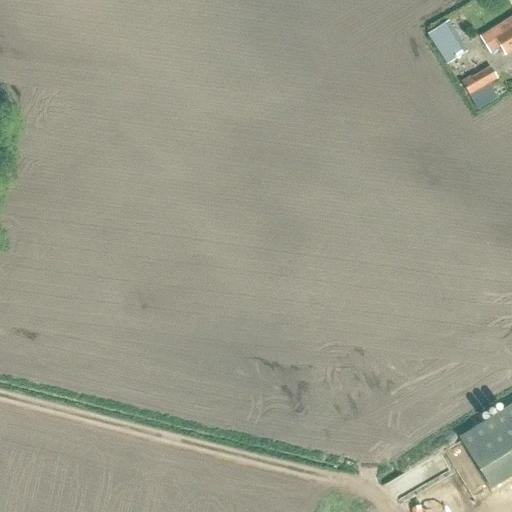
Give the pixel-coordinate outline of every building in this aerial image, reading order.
[(511,51),(511,18),(479,39),(489,55),(501,47),(505,55),(511,51)] [(447,23),(426,36),(435,51),(436,51),(445,66),(462,57),(452,40),(450,41),(448,38),(453,35),(447,23)] [(497,81),(489,68),(460,85),(476,111),(496,99),(488,86),(497,81)] [(511,475),(511,409),(461,441),(491,489),(511,475)] [(405,496),(417,491),(426,511),(457,511),(469,507),(466,498),(474,494),(463,471),(422,489),(415,472),(398,480),(405,496)]
